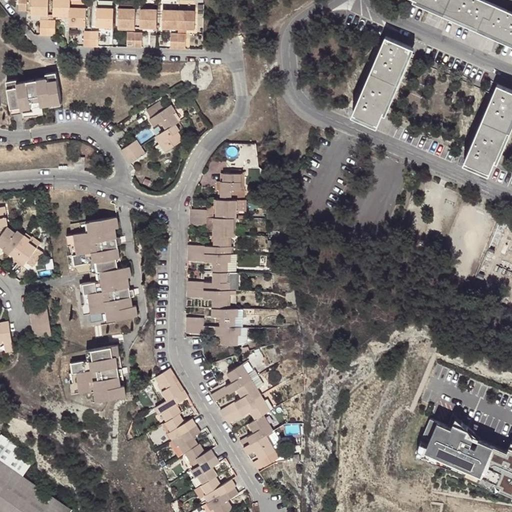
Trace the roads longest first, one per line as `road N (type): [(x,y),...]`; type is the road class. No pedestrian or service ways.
road 1 (residential): [(177,211),(201,150),(239,116),(237,69),(201,53),(50,50),(28,35)]
road 2 (residential): [(335,0),(303,19),(290,49),(292,83),(309,110),(511,197)]
road 3 (residential): [(264,511),(177,353),(177,211)]
road 4 (residential): [(0,136),(90,129),(114,154),(118,191)]
road 5 (residential): [(511,70),(379,16),(368,0)]
